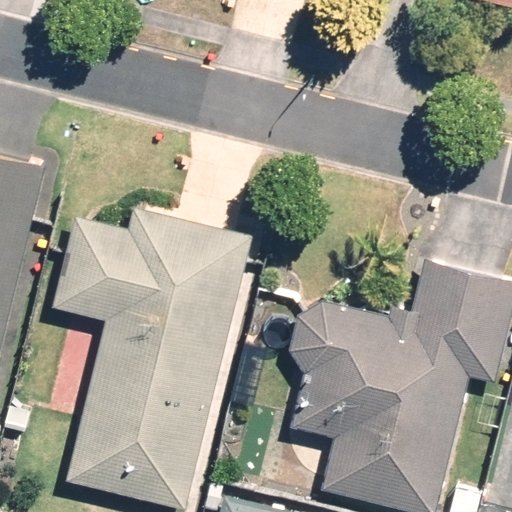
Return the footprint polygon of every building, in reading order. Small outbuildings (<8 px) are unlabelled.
[(0,342),(44,163),(0,152),(0,342)] [(185,507),(252,232),(134,203),(129,226),(76,213),(55,302),(107,315),(67,479),(185,507)] [(496,380),(511,305),(511,276),(425,258),(414,306),(391,302),(389,312),(323,298),(298,313),(291,347),(304,370),(292,425),(334,434),(322,489),(429,511),(438,511),(469,374),(496,380)] [(31,408),(11,403),(5,424),(25,429),(31,408)] [(476,511),(482,490),(457,484),(450,511),(476,511)] [(308,511),(226,492),(220,511),(308,511)]
